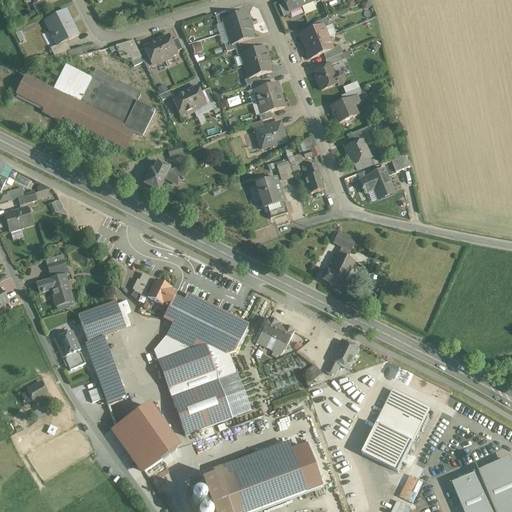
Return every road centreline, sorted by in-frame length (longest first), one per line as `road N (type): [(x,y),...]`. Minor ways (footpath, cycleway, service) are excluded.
road 1 (primary): [(0,140),(511,399)]
road 2 (residential): [(0,247),(64,388),(156,511)]
road 3 (residential): [(347,212),(266,0)]
road 4 (residential): [(234,0),(112,35),(82,0)]
road 5 (unclassified): [(511,244),(347,212)]
